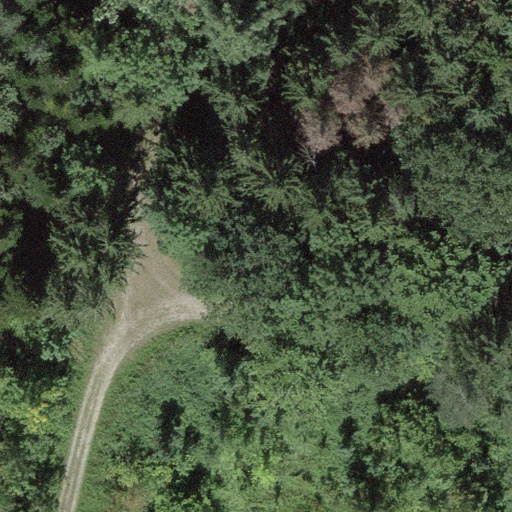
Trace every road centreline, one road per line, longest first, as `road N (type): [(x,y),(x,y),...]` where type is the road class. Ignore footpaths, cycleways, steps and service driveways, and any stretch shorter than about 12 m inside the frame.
road 1 (track): [(511,415),(129,283)]
road 2 (track): [(0,249),(129,283)]
